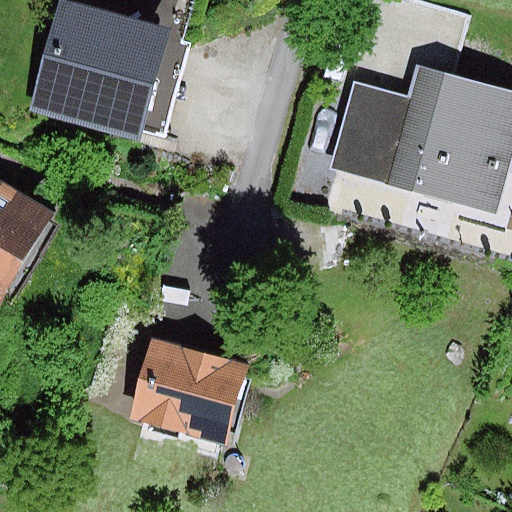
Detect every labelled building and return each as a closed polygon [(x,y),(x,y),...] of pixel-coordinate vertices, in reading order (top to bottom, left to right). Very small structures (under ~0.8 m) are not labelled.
[(181,32),(66,2),(37,118),(151,148),(181,32)] [(409,99),(386,184),(493,214),(511,145),(511,95),(418,69),(409,99)] [(386,184),(409,99),(352,83),(328,169),(386,184)] [(70,218),(0,176),(0,307),(12,315),(70,218)] [(111,296),(152,306),(172,222),(132,212),(111,296)] [(262,367),(161,342),(141,422),(242,447),(262,367)]
